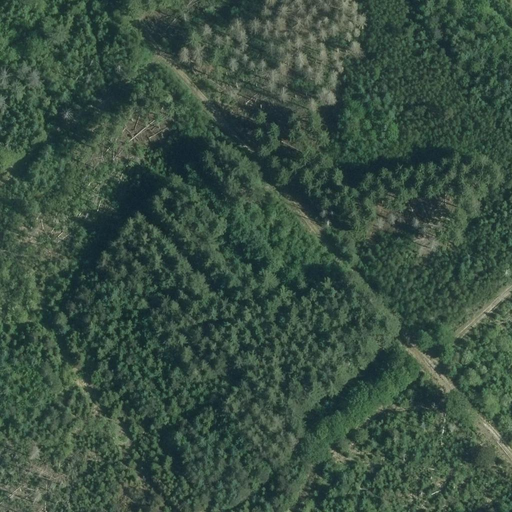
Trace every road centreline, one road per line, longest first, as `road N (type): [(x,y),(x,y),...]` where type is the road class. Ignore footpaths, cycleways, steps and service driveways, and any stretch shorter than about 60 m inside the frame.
road 1 (track): [(113,0),(511,459)]
road 2 (track): [(299,511),(328,453),(427,363)]
road 3 (track): [(0,170),(159,52)]
